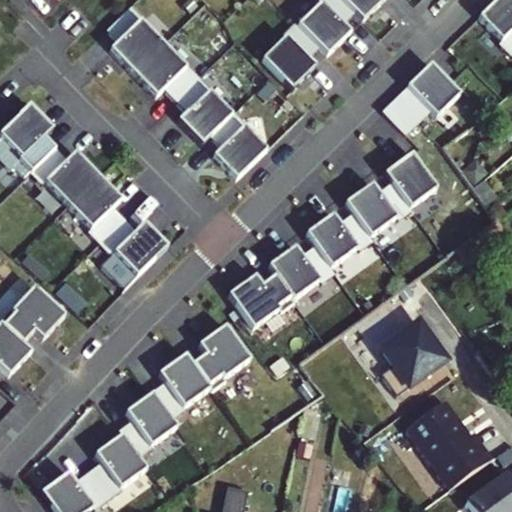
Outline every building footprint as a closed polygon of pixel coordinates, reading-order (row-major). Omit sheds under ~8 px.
[(322,6),(298,29),(320,51),(328,60),(352,37),(344,28),(355,17),(339,0),(324,0),(320,4),(322,6)] [(339,0),(364,25),(387,2),(385,0),(339,0)] [(119,45),(110,53),(133,77),(164,48),(141,24),(143,22),(132,10),(107,33),(119,45)] [(287,41),(263,64),(292,94),(316,71),(308,63),(320,51),(298,29),(296,27),(285,38),(287,41)] [(164,48),(133,77),(156,101),(164,93),(176,105),(200,81),(189,69),(187,71),(164,48)] [(462,99),(432,68),(397,104),(420,127),(432,115),(438,122),(462,99)] [(200,81),(176,105),(187,117),(179,124),(202,148),(211,140),(233,119),(210,95),(212,93),(200,81)] [(397,104),(384,116),(407,139),(420,127),(397,104)] [(53,132),(30,109),(0,137),(0,139),(2,141),(0,142),(0,161),(10,172),(13,169),(25,181),(31,176),(55,153),(44,141),(53,132)] [(233,119),(211,140),(222,152),(214,160),(237,184),(267,154),(244,131),(246,129),(235,117),(233,119)] [(67,164),(55,153),(31,176),(43,188),(45,186),(68,209),(98,180),(76,156),(67,164)] [(410,213),(437,194),(412,159),(385,178),(392,188),(410,213)] [(98,180),(68,209),(91,233),(89,235),(100,247),(124,224),(113,212),(121,204),(98,180)] [(485,184),(477,191),(490,207),(497,200),(485,184)] [(372,188),(345,207),(370,242),(397,223),(398,225),(412,215),(410,213),(392,188),(379,198),(372,188)] [(332,218),(306,237),(315,250),(330,272),(357,253),(360,256),(372,245),(370,242),(353,218),(339,228),(332,218)] [(124,224),(100,247),(112,259),(101,270),(124,294),(167,251),(144,227),(136,236),(124,224)] [(497,226),(478,240),(486,250),(507,234),(500,224),(497,226)] [(456,255),(464,266),(486,250),(478,240),(456,255)] [(301,259),(294,250),(268,269),(275,279),(293,304),(319,284),(321,286),(334,278),(330,272),(315,250),(301,259)] [(254,279),(228,298),(253,333),(278,314),(280,316),(294,306),(293,304),(275,279),(261,288),(254,279)] [(63,318),(32,289),(10,313),(9,311),(0,319),(0,326),(21,346),(32,334),(41,342),(63,318)] [(380,378),(395,400),(445,365),(416,324),(400,335),(402,337),(380,353),(392,370),(380,378)] [(0,371),(7,378),(29,354),(21,346),(0,326),(0,371)] [(204,357),(190,366),(208,391),(210,393),(224,383),(222,381),(249,362),(224,328),(197,347),(204,357)] [(183,357),(156,376),(163,385),(150,395),(170,422),(183,413),(181,410),(208,391),(190,366),(183,357)] [(175,429),(150,395),(123,414),(131,425),(117,434),(120,438),(136,461),(150,451),(148,449),(175,429)] [(444,405),(403,434),(444,491),(489,459),(473,437),(469,440),(444,405)] [(145,472),(120,438),(93,457),(100,467),(87,476),(106,503),(119,494),(118,492),(145,472)] [(511,511),(511,471),(465,507),(468,511),(511,511)] [(66,476),(39,495),(51,511),(89,511),(91,511),(92,511),(94,511),(106,503),(87,476),(73,486),(66,476)] [(239,511),(243,495),(223,490),(218,511),(239,511)]
